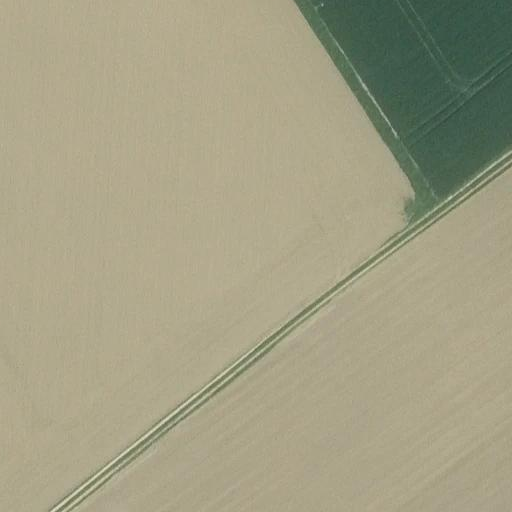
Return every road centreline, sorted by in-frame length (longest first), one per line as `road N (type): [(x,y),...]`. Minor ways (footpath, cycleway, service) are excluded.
road 1 (track): [(511,156),(292,319),(58,511)]
road 2 (track): [(305,0),(438,210)]
